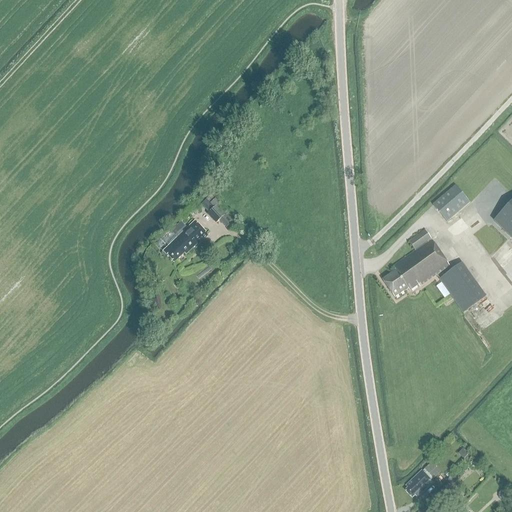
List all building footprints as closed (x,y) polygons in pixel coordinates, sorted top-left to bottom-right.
[(469,203),(454,186),(431,205),(447,223),(469,203)] [(226,212),(210,195),(204,200),(200,205),(208,214),(206,215),(214,224),(226,212)] [(511,203),(494,223),(511,239),(511,203)] [(207,236),(194,222),(186,229),(180,223),(176,226),(175,225),(169,230),(176,238),(162,252),(173,263),(184,253),(185,255),(196,245),(197,245),(207,236)] [(424,231),(408,242),(414,251),(392,267),(395,271),(382,281),(394,298),(406,289),(408,292),(417,286),(418,288),(449,266),(424,231)] [(486,298),(462,265),(439,282),(463,314),(486,298)] [(432,463),(425,470),(434,479),(441,473),(432,463)] [(414,495),(416,498),(432,483),(421,472),(406,486),(408,488),(405,491),(411,498),(414,495)] [(443,500),(454,488),(445,480),(434,491),(437,494),(443,500)] [(433,511),(445,501),(443,500),(437,494),(419,511),(433,511)]
